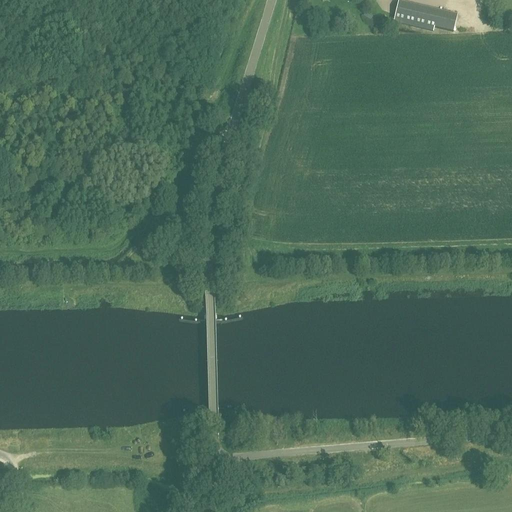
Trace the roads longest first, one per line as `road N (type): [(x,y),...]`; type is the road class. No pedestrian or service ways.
road 1 (unclassified): [(214,455),(209,217),(273,0)]
road 2 (track): [(0,290),(157,283),(175,273),(195,179),(211,145),(230,134)]
road 3 (unclassified): [(511,433),(214,455)]
road 4 (track): [(289,0),(246,245)]
